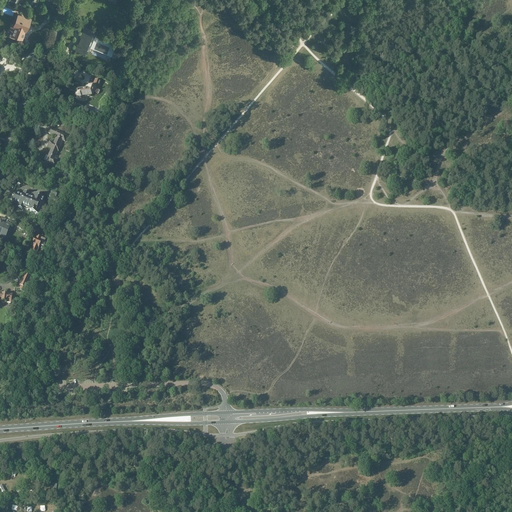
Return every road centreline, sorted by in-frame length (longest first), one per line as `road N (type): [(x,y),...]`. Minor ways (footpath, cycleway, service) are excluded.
road 1 (primary): [(343,412),(495,407)]
road 2 (primary): [(0,429),(132,420)]
road 3 (secondary): [(20,116),(68,0)]
